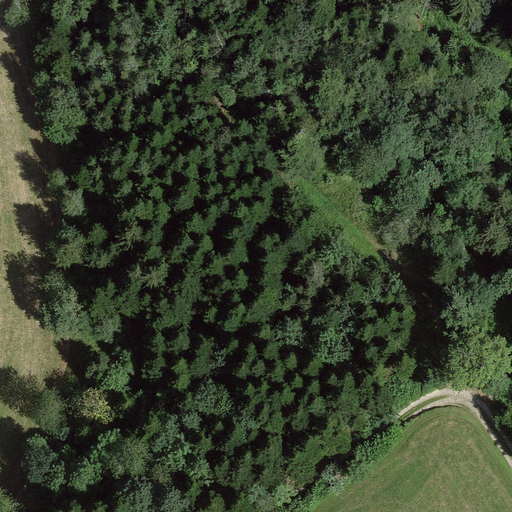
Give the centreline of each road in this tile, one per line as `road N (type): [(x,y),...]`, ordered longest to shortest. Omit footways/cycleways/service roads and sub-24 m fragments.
road 1 (track): [(460,383),(395,277),(216,76),(173,0)]
road 2 (track): [(460,383),(285,511)]
